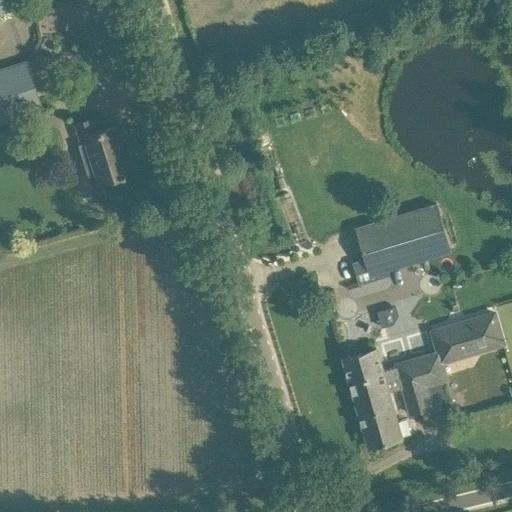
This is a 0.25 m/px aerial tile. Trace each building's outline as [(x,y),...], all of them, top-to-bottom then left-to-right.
[(0,0),(0,13),(11,10),(7,0),(0,0)] [(38,91),(20,96),(11,67),(8,68),(0,70),(0,122),(23,115),(26,114),(43,109),(38,91)] [(92,184),(127,175),(126,173),(134,171),(128,153),(124,155),(120,140),(123,139),(119,125),(99,131),(94,117),(75,123),(81,143),(79,144),(92,184)] [(360,282),(389,273),(388,271),(452,252),(438,204),(356,228),(365,260),(354,263),(360,282)] [(438,351),(442,361),(504,343),(495,312),(432,330),(438,351)] [(383,370),(377,348),(343,357),(355,398),(388,388),(389,391),(404,387),(398,365),(383,370)] [(447,379),(442,361),(438,351),(407,360),(408,363),(398,365),(404,387),(405,391),(426,385),(447,379)] [(432,406),(426,385),(405,391),(411,413),(432,406)] [(402,436),(389,391),(388,388),(355,398),(368,446),(402,436)]
